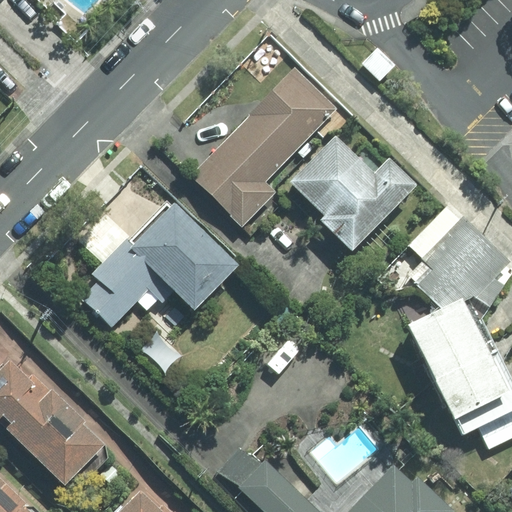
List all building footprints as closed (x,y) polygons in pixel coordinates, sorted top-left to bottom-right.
[(316,83),(273,47),(169,150),(226,203),(257,170),(243,156),(316,83)] [(376,48),(359,64),(378,84),(395,68),(376,48)] [(345,133),(286,191),(352,257),(411,199),(345,133)] [(171,198),(123,241),(192,316),(239,273),(171,198)] [(511,278),(511,276),(451,221),(390,289),(418,314),(387,349),(487,439),(511,411),(511,379),(462,335),(511,278)] [(155,328),(136,347),(164,375),(183,356),(155,328)] [(101,448),(11,359),(0,370),(0,428),(61,489),(101,448)] [(335,511),(337,511),(389,470),(337,405),(284,448),(335,511)] [(313,511),(245,446),(219,474),(258,511),(452,511),(421,481),(412,491),(393,472),(354,511),(313,511)] [(0,511),(28,511),(0,482),(0,511)] [(137,491),(117,511),(172,511),(164,504),(157,510),(137,491)]
